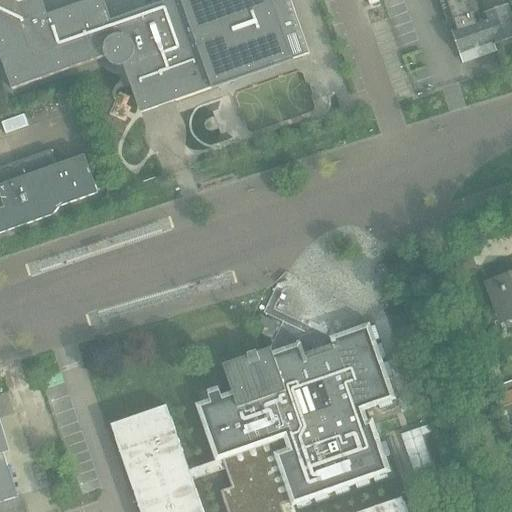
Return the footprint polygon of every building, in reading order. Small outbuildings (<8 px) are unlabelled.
[(0,0),(0,53),(12,89),(106,56),(125,65),(142,113),(175,101),(310,54),(291,0),(170,0),(156,5),(153,0),(0,0)] [(440,0),(463,64),(496,52),(494,44),(511,37),(511,18),(507,5),(498,8),(496,4),(479,10),(475,0),(440,0)] [(0,234),(53,215),(60,207),(98,193),(85,156),(56,166),(51,151),(0,168),(0,234)] [(476,267),(471,252),(446,261),(452,276),(476,267)] [(511,273),(485,283),(498,316),(511,310),(511,273)] [(209,401),(197,405),(216,460),(190,470),(166,405),(111,425),(142,511),(406,511),(402,499),(364,511),(294,511),(293,507),(296,506),(298,510),(311,505),(310,501),(314,499),(316,504),(330,499),(328,495),(335,492),(336,497),(350,492),(349,487),(355,485),(357,489),(370,485),(369,480),(373,479),(375,483),(389,478),(387,474),(390,473),(385,457),(390,456),(385,442),(380,444),(368,409),(378,405),(380,411),(394,406),(392,401),(395,400),(388,378),(393,376),(388,362),(382,365),(381,360),(386,358),(382,345),(376,347),(374,341),(380,339),(375,327),(369,329),(368,324),(329,338),(333,347),(311,354),(299,349),(297,344),(271,353),(267,350),(221,366),(231,393),(220,397),(216,388),(206,392),(209,401)] [(511,390),(495,397),(498,406),(511,401),(511,390)] [(419,428),(400,435),(414,472),(433,466),(419,428)] [(0,502),(19,497),(5,453),(6,452),(0,434),(0,502)]
